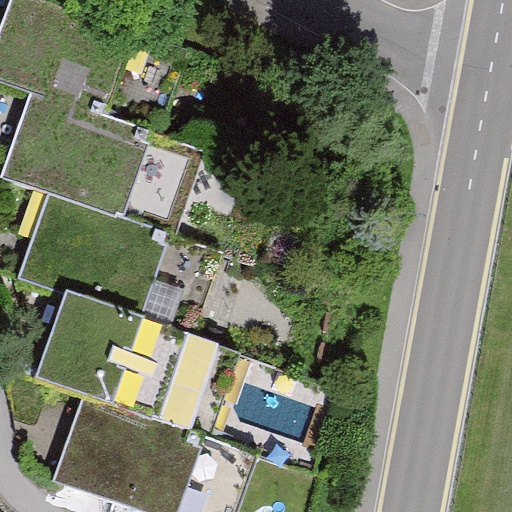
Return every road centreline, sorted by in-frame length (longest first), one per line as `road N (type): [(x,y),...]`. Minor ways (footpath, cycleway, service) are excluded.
road 1 (tertiary): [(486,92),(414,511)]
road 2 (residential): [(486,92),(320,0)]
